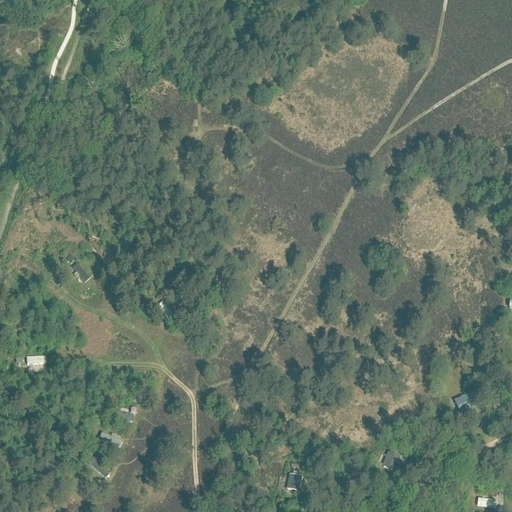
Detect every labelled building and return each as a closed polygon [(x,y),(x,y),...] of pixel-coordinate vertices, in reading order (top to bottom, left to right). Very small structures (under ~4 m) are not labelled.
[(176,312),(170,319),(173,322),(180,315),(176,312)] [(476,408),(470,396),(455,403),(461,415),(476,408)] [(129,422),(140,424),(141,415),(130,413),(129,422)] [(394,473),(400,460),(389,455),(383,468),(394,473)] [(299,492),(302,479),(289,476),(286,490),(299,492)] [(482,501),(482,510),(501,510),(501,501),(482,501)]
